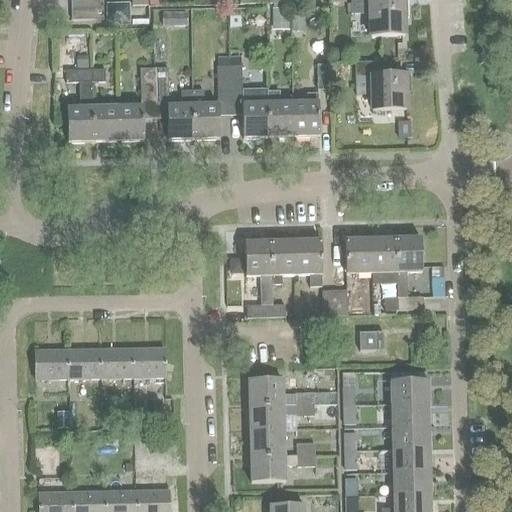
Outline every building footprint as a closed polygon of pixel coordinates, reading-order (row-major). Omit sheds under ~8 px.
[(104,21),(103,0),(70,0),(72,22),(104,21)] [(388,3),(387,0),(350,0),(351,15),(369,14),(370,37),(402,36),(402,20),(407,20),(406,2),(388,3)] [(289,10),(271,10),(271,32),(289,32),(289,10)] [(187,28),(187,15),(162,15),(162,28),(187,28)] [(292,18),(292,33),(304,33),(304,18),(292,18)] [(87,69),(87,56),(77,56),(77,69),(87,69)] [(203,92),(192,92),(194,141),(219,140),(218,118),(230,117),(229,69),(229,59),(217,59),(218,106),(204,106),(203,92)] [(241,59),(229,59),(229,69),(230,117),(242,117),(243,140),(269,139),(268,105),(268,93),(268,91),(242,92),(241,59)] [(409,77),(382,78),(381,64),(354,65),(355,97),(371,97),(371,113),(405,112),(405,95),(409,95),(409,77)] [(329,91),(329,65),(316,66),(317,91),(329,91)] [(139,70),(140,108),(117,109),(119,143),(142,142),(142,121),(155,121),(153,70),(139,70)] [(167,70),(153,70),(155,121),(167,121),(168,142),(194,141),(192,92),(182,93),(182,107),(168,107),(167,70)] [(79,83),(90,83),(90,71),(66,72),(66,84),(79,83)] [(90,71),(90,83),(104,83),(104,71),(90,71)] [(90,83),(79,83),(80,109),(91,110),(90,83)] [(268,93),(268,105),(269,139),(294,138),(293,104),(280,104),(280,92),(268,93)] [(293,104),(294,138),(319,138),(318,94),(307,94),(307,104),(293,104)] [(93,143),(91,110),(80,109),(67,110),(68,144),(93,143)] [(91,110),(93,143),(119,143),(117,109),(91,110)] [(411,140),(410,124),(398,124),(398,140),(411,140)] [(406,275),(421,275),(420,245),(420,241),(394,242),(395,276),(396,276),(397,286),(397,300),(407,300),(406,275)] [(370,276),(371,276),(372,276),(372,286),(395,286),(397,286),(396,276),(395,276),(394,242),(369,243),(370,276)] [(370,276),(369,243),(344,243),(345,277),(370,276)] [(269,245),(271,288),(283,288),(283,278),(295,278),(294,244),(269,245)] [(320,277),(319,244),(294,244),(295,278),(306,277),(307,289),(318,289),(318,277),(320,277)] [(271,320),(271,308),(271,288),(269,245),(244,245),(245,279),(259,278),(259,309),(245,309),(245,320),(271,320)] [(431,280),(444,280),(444,269),(431,269),(431,280)] [(344,293),(333,294),(333,318),(345,318),(344,293)] [(333,318),(333,294),(320,294),(321,319),(333,318)] [(396,300),(383,300),(383,313),(396,313),(396,300)] [(396,313),(422,312),(422,300),(407,300),(397,300),(396,300),(396,313)] [(271,308),(271,320),(283,320),(283,308),(271,308)] [(382,353),(381,335),(358,336),(359,354),(382,353)] [(161,350),(129,351),(129,380),(162,379),(161,350)] [(97,381),(129,380),(129,351),(97,352),(97,381)] [(97,352),(65,353),(66,382),(97,381),(97,352)] [(66,382),(65,353),(32,354),(33,383),(66,382)] [(312,396),(294,396),(280,396),(280,383),(247,383),(247,409),(313,407),(312,396)] [(389,384),(389,408),(426,407),(426,383),(389,384)] [(341,409),(354,409),(353,390),(341,390),(341,409)] [(312,396),(313,407),(322,407),(329,407),(329,395),(322,395),(312,396)] [(247,409),(248,434),(281,434),(280,419),(294,419),(313,418),(313,407),(247,409)] [(426,407),(389,408),(390,430),(427,430),(426,407)] [(354,427),(354,409),(341,409),(341,427),(354,427)] [(69,414),(56,414),(57,431),(69,431),(69,414)] [(157,430),(157,420),(148,420),(148,430),(157,430)] [(427,430),(390,430),(390,453),(427,452),(427,430)] [(281,459),(281,434),(248,434),(248,460),(281,459)] [(343,454),(354,454),(353,435),(342,435),(343,454)] [(295,446),(295,458),(297,458),(314,458),(313,446),(295,446)] [(391,476),(428,475),(427,452),(390,453),(391,476)] [(354,454),(343,454),(343,472),(354,472),(354,454)] [(295,458),(281,459),(248,460),(248,485),(281,484),(281,469),(295,469),(314,468),(314,458),(295,458)] [(428,475),(391,476),(391,499),(428,498),(428,475)] [(344,500),(355,499),(354,481),(343,481),(344,500)] [(166,511),(166,493),(133,494),(133,511),(166,511)] [(133,511),(133,494),(102,495),(101,511),(133,511)] [(37,511),(70,511),(70,495),(38,496),(37,511)] [(70,511),(101,511),(102,495),(70,495),(70,511)] [(428,511),(428,498),(391,499),(392,511),(380,511),(379,511),(428,511)] [(355,511),(355,499),(344,500),(344,511),(355,511)]
